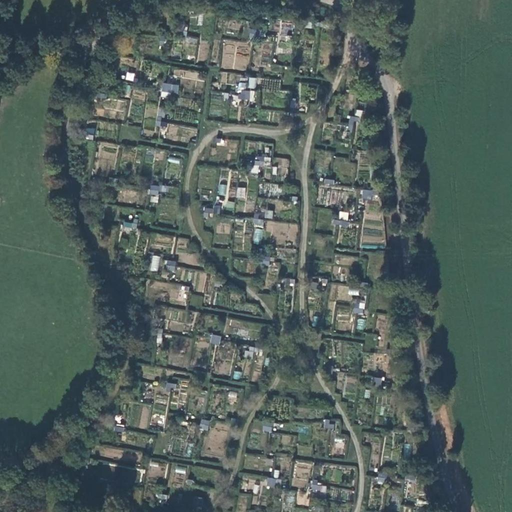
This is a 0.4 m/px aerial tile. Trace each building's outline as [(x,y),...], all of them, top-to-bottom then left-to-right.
[(251,37),(260,38),(261,29),(253,27),(251,37)] [(249,77),(248,88),(255,89),(256,78),(249,77)] [(355,112),(357,78),(345,77),(343,111),(355,112)] [(164,90),(179,92),(180,83),(165,81),(164,90)] [(91,103),(97,105),(99,96),(108,97),(109,93),(104,92),(104,86),(100,86),(99,93),(93,93),(91,103)] [(247,99),(252,99),(253,90),(243,88),(243,93),(248,94),(247,99)] [(351,124),(356,125),(357,120),(361,121),(362,115),(353,114),(351,124)] [(253,171),(261,172),(261,165),(266,166),(267,156),(261,156),(261,159),(258,159),(258,160),(257,160),(256,163),(254,163),(253,171)] [(110,181),(122,183),(124,172),(117,171),(115,177),(111,176),(110,181)] [(261,183),(261,194),(281,195),(281,184),(261,183)] [(151,193),(161,194),(162,185),(152,184),(151,193)] [(244,198),(245,187),(237,187),(236,197),(244,198)] [(364,196),(374,198),(375,189),(365,187),(364,196)] [(206,217),(211,217),(211,212),(215,213),(216,208),(207,207),(206,217)] [(131,230),(138,231),(141,218),(136,218),(135,222),(132,222),(131,230)] [(260,244),(263,230),(255,228),(252,242),(260,244)] [(263,264),(271,265),(272,255),(269,255),(269,251),(265,250),(263,264)] [(150,270),(158,271),(160,256),(151,255),(150,270)] [(164,269),(177,270),(177,266),(184,267),(185,260),(178,259),(178,261),(165,260),(164,269)] [(181,292),(191,294),(193,286),(183,284),(181,292)] [(356,311),(366,313),(366,308),(362,307),(363,302),(358,301),(356,311)] [(158,342),(163,343),(166,328),(161,327),(158,342)] [(212,342),(221,344),(222,340),(227,341),(228,336),(214,333),(212,342)] [(168,391),(173,392),(174,387),(177,388),(178,383),(169,382),(168,391)] [(327,427),(337,428),(337,423),(333,423),(333,419),(328,418),(327,427)] [(201,428),(210,430),(212,421),(203,419),(201,428)] [(265,430),(273,432),(275,422),(267,421),(265,430)] [(335,442),(345,445),(347,436),(337,434),(335,442)] [(380,481),(388,483),(390,473),(381,472),(380,481)] [(272,493),(277,494),(279,478),(270,477),(269,486),(273,487),(272,493)] [(314,489),(323,490),(324,485),(320,484),(321,480),(316,479),(314,489)] [(193,509),(203,511),(205,501),(195,500),(193,509)]
